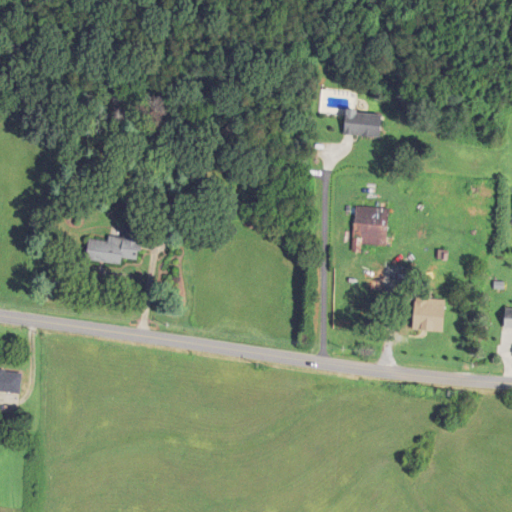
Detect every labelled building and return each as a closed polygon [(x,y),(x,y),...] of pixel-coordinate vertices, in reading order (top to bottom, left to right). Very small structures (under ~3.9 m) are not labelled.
[(386,137),(387,114),(349,112),(348,135),(386,137)] [(390,246),(391,208),(358,207),(357,245),(390,246)] [(91,240),(89,262),(124,266),(124,260),(141,262),(145,227),(127,225),(126,239),(111,237),(110,242),(91,240)] [(417,331),(450,333),(452,300),(434,299),(434,294),(420,293),(417,331)] [(25,372),(0,371),(0,394),(24,396),(25,372)]
